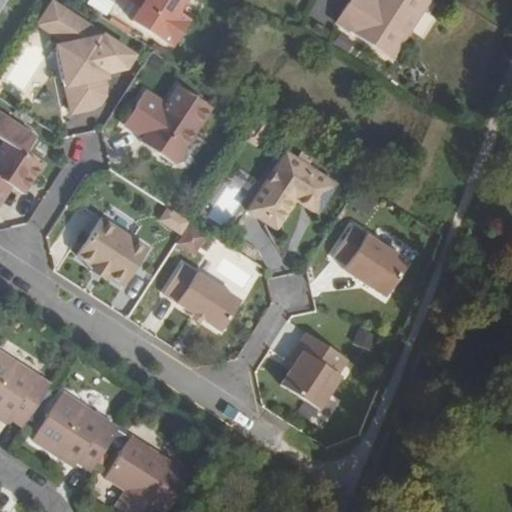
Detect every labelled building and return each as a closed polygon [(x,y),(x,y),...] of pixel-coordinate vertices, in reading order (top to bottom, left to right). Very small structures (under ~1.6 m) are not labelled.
[(113,0),(88,0),(86,6),(107,16),(114,0),(113,0)] [(186,0),(129,0),(141,8),(131,23),(170,49),(189,22),(177,14),(186,0)] [(373,0),(370,5),(362,0),(346,0),(332,22),(386,59),(425,0),(424,0),(373,0)] [(67,41),(65,44),(62,47),(68,75),(76,81),(68,96),(72,111),(94,105),(92,97),(100,95),(105,87),(102,75),(104,74),(100,57),(97,39),(101,34),(52,2),(39,23),(67,41)] [(111,41),(101,34),(97,39),(100,57),(111,41)] [(62,47),(65,44),(54,44),(68,96),(76,81),(68,75),(62,47)] [(121,124),(142,137),(154,145),(155,151),(173,162),(180,160),(186,151),(184,144),(209,107),(176,85),(163,104),(143,90),(121,124)] [(0,200),(10,186),(22,194),(40,165),(23,153),(34,136),(0,113),(0,139),(3,141),(0,145),(0,200)] [(258,117),(250,129),(260,136),(269,124),(258,117)] [(255,145),(260,136),(250,129),(244,138),(255,145)] [(139,141),(155,151),(154,145),(142,137),(139,141)] [(294,202),(302,208),(308,199),(320,208),(334,187),(284,153),(245,212),(274,231),(294,202)] [(308,199),(302,208),(315,216),(320,208),(308,199)] [(100,218),(76,255),(92,267),(94,264),(106,273),(105,275),(122,286),(147,249),(100,218)] [(187,226),(175,244),(192,255),(204,237),(187,226)] [(353,228),(334,257),(346,266),(343,271),(384,299),(407,265),(353,228)] [(92,267),(90,271),(102,279),(105,275),(106,273),(94,264),(92,267)] [(193,316),(201,322),(218,333),(239,302),(183,266),(163,296),(176,304),(177,306),(193,317),(193,316)] [(193,316),(193,317),(190,321),(198,326),(201,322),(193,316)] [(376,338),(359,331),(353,345),(371,352),(376,338)] [(292,367),(288,373),(279,387),(317,411),(339,377),(336,376),(346,361),(305,335),(287,363),(288,363),(292,367)] [(16,425),(44,384),(0,355),(0,414),(3,416),(16,425)] [(284,369),(288,373),(292,367),(288,363),(284,369)] [(82,468),(110,426),(57,392),(26,439),(54,457),(58,452),(71,460),(82,468)] [(127,493),(115,511),(116,511),(158,511),(183,475),(125,438),(99,475),(118,488),(127,493)] [(67,466),(71,460),(58,452),(54,457),(67,466)] [(127,493),(118,488),(107,506),(115,511),(127,493)]
